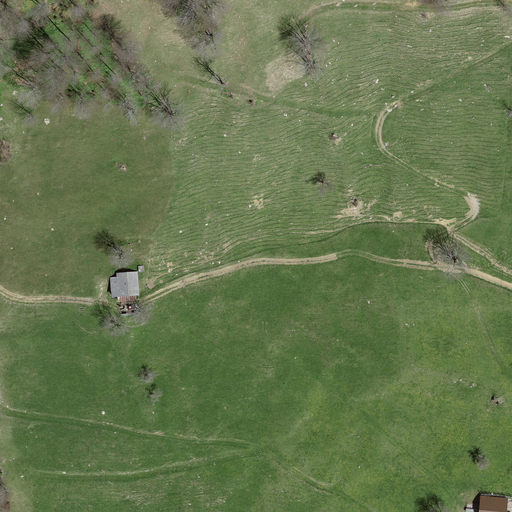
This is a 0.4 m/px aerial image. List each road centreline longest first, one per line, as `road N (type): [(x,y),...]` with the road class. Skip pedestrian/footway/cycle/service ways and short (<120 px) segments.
road 1 (track): [(0,289),(123,313),(178,287),(359,251),(511,288)]
road 2 (track): [(363,511),(265,449),(9,412),(0,404)]
road 3 (track): [(438,267),(432,248),(472,215),(475,198),(407,168),(385,147),(384,117),(511,41)]
